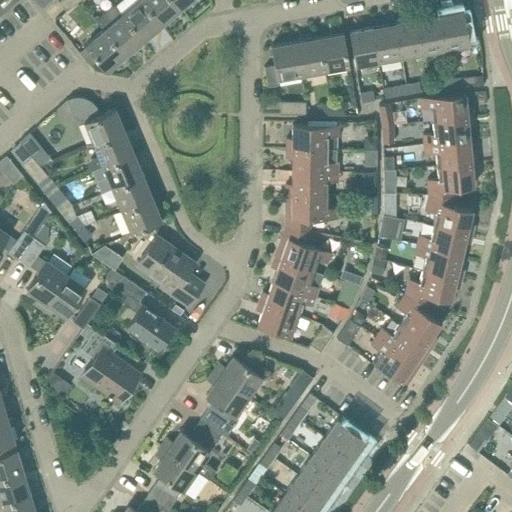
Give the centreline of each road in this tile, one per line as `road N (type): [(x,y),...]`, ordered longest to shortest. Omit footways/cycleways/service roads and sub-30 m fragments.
road 1 (residential): [(73,499),(91,496),(232,294),(240,267)]
road 2 (tertiary): [(376,511),(491,349),(511,297)]
road 3 (residential): [(240,267),(249,20)]
road 4 (residential): [(129,92),(183,223),(240,267)]
road 5 (residential): [(73,499),(56,488),(0,314)]
road 6 (residential): [(0,143),(70,79),(129,92)]
road 7 (residential): [(129,92),(206,28),(249,20)]
